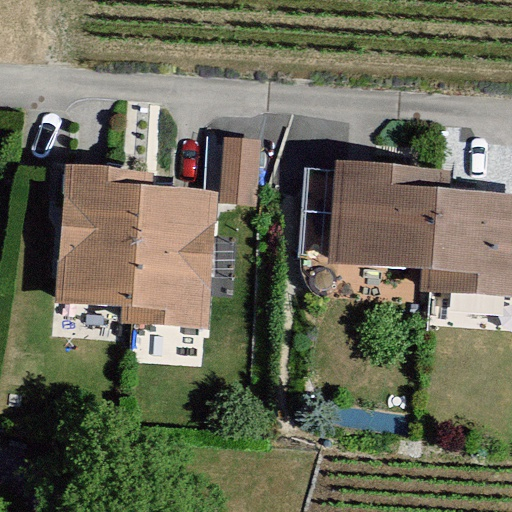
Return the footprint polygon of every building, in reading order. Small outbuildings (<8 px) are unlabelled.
[(222,203),(258,205),(260,140),(224,139),(222,203)] [(431,283),(438,204),(440,186),(338,177),(329,274),(431,283)] [(132,317),(143,203),(144,189),(66,182),(54,310),(132,317)] [(143,203),(132,317),(131,337),(205,344),(217,209),(143,203)] [(511,210),(438,204),(431,283),(430,303),(511,309),(511,210)]
